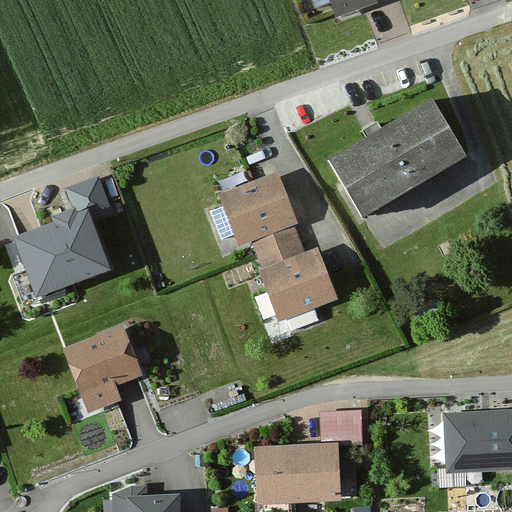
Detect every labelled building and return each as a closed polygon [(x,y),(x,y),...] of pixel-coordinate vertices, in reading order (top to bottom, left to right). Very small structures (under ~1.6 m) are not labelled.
[(365,0),(316,0),(323,18),(367,3),(365,0)] [(431,100),(329,160),(363,218),(465,159),(431,100)] [(267,173),(208,194),(227,248),(246,242),(255,267),(246,270),(265,323),(325,302),(315,276),(306,250),(296,253),(278,202),(267,173)] [(68,216),(6,239),(28,296),(98,270),(80,223),(104,214),(91,178),(58,190),(68,216)] [(111,329),(52,352),(76,414),(111,401),(105,385),(129,376),(111,329)] [(511,410),(444,415),(447,476),(511,472),(511,410)] [(339,446),(255,451),(258,509),(341,504),(339,446)] [(180,511),(180,501),(126,503),(126,511),(180,511)]
